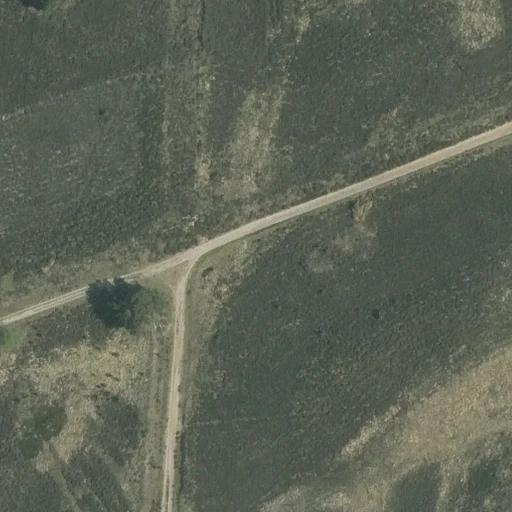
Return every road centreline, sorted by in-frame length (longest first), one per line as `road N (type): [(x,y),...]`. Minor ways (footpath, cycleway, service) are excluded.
road 1 (track): [(511,128),(183,256)]
road 2 (track): [(166,511),(183,256)]
road 3 (track): [(183,256),(0,321)]
